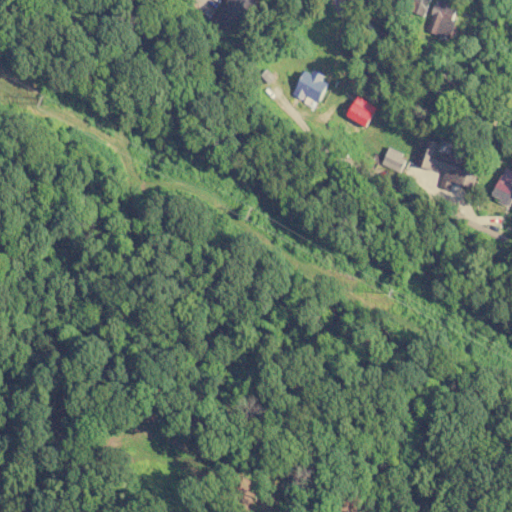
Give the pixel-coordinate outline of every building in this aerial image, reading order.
[(226,0),(212,25),(231,36),(251,0),(226,0)] [(428,0),(411,0),(408,10),(423,15),(428,0)] [(436,0),(424,29),(445,38),(459,7),(441,0),(436,0)] [(316,105),(329,80),(305,68),(292,92),(316,105)] [(413,164),(442,173),(438,186),(449,190),(451,182),(471,188),(477,166),(436,154),(440,141),(422,136),(413,164)] [(380,163),(398,171),(406,156),(388,147),(380,163)] [(490,196),(507,204),(511,192),(511,178),(500,174),(490,196)]
